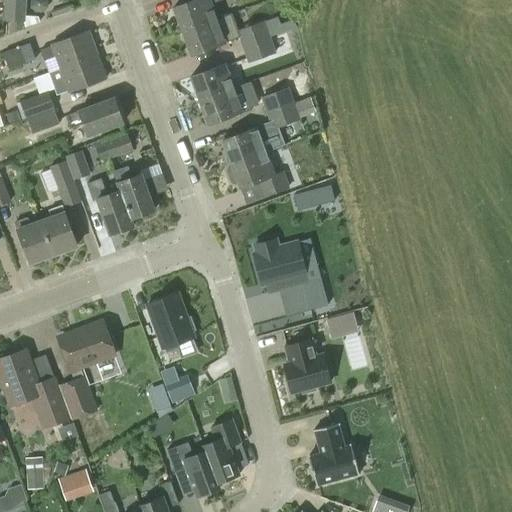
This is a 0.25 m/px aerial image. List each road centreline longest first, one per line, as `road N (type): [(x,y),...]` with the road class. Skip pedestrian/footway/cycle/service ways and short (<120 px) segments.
road 1 (residential): [(191,244),(221,268),(270,457),(271,479),(249,511)]
road 2 (residential): [(115,0),(196,222),(191,244)]
road 3 (residential): [(191,244),(0,318)]
